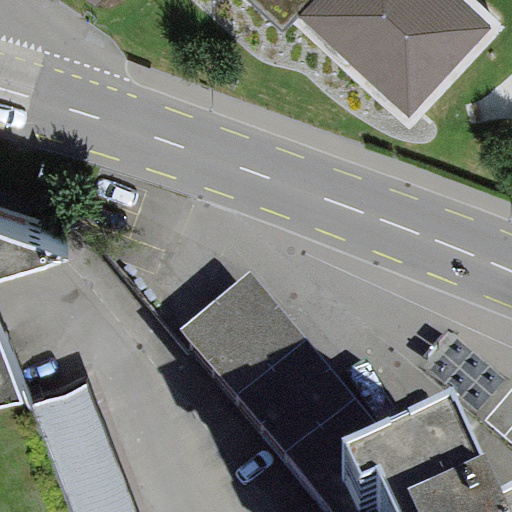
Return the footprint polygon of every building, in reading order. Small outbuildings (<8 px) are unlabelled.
[(271,0),(281,10),(290,0),(294,0),(402,100),(490,5),(484,0),(271,0)] [(0,375),(32,369),(0,280),(0,249),(76,228),(0,204),(0,375)] [(285,473),(360,411),(244,281),(175,339),(285,473)] [(0,511),(90,511),(48,409),(32,369),(0,375),(0,511)] [(90,511),(136,511),(89,393),(48,409),(90,511)] [(360,411),(285,473),(317,511),(511,511),(511,468),(488,418),(489,409),(395,451),(360,411)]
